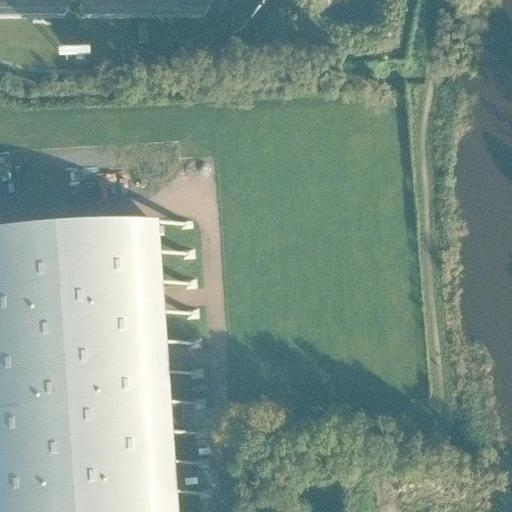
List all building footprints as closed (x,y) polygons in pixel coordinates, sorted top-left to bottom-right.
[(0,0),(0,20),(63,20),(68,9),(63,0),(0,0)] [(83,0),(78,9),(82,20),(203,19),(212,0),(83,0)] [(59,47),(59,55),(90,54),(89,46),(59,47)] [(21,174),(97,171),(96,146),(20,149),(21,174)] [(0,511),(179,511),(175,424),(163,218),(0,228),(0,511)]
